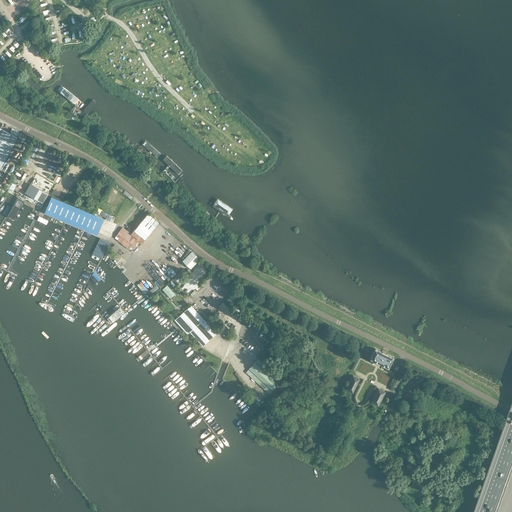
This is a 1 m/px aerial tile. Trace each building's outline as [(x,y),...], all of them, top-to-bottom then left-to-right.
[(24,35),(26,39),(36,34),(34,30),(24,35)] [(86,103),(64,86),(60,91),(82,108),(86,103)] [(0,163),(15,137),(0,128),(0,163)] [(141,144),(156,156),(159,152),(144,140),(141,144)] [(33,142),(30,153),(37,155),(40,144),(33,142)] [(182,169),(165,153),(160,158),(177,175),(182,169)] [(30,184),(25,193),(43,203),(48,194),(30,184)] [(62,193),(54,189),(52,193),(61,197),(62,193)] [(105,220),(52,197),(45,213),(99,235),(105,220)] [(15,220),(24,201),(17,198),(8,217),(15,220)] [(217,198),(212,205),(228,215),(232,208),(217,198)] [(150,230),(153,225),(156,227),(159,223),(148,213),(144,217),(134,230),(145,239),(151,231),(150,230)] [(139,240),(126,230),(118,240),(123,244),(122,244),(129,249),(131,247),(133,248),(139,240)] [(190,269),(200,259),(192,251),(182,261),(190,268),(190,269)] [(175,295),(168,286),(163,290),(171,299),(175,295)] [(216,333),(191,305),(175,320),(182,328),(182,327),(189,334),(191,333),(203,346),(216,333)] [(120,308),(107,319),(112,324),(124,313),(120,308)] [(393,358),(392,357),(386,354),(382,352),(376,349),(375,348),(375,349),(373,353),(372,355),(370,358),(371,359),(377,362),(379,363),(381,364),(387,367),(388,368),(388,367),(391,362),(393,358)] [(266,366),(259,359),(258,359),(246,372),(269,393),(281,380),(266,366)] [(353,393),(360,379),(353,375),(346,389),(353,393)] [(378,406),(385,392),(378,388),(371,402),(378,406)]
